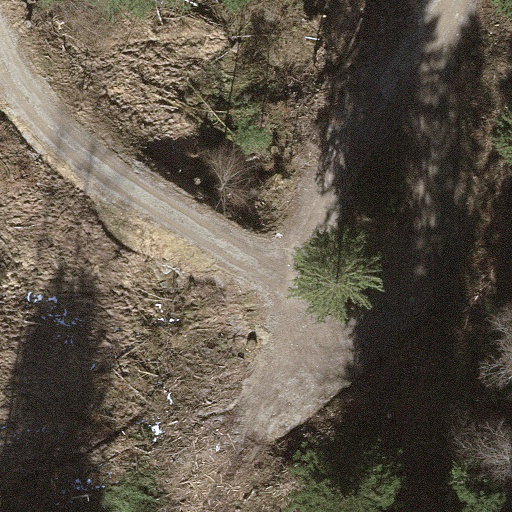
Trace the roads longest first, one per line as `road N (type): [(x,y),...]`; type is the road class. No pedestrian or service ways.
road 1 (track): [(321,197),(285,266),(296,337),(354,355),(421,312),(431,204),(427,100),(440,23)]
road 2 (track): [(292,252),(178,221),(99,152),(22,47),(4,0)]
road 3 (track): [(456,0),(321,197)]
